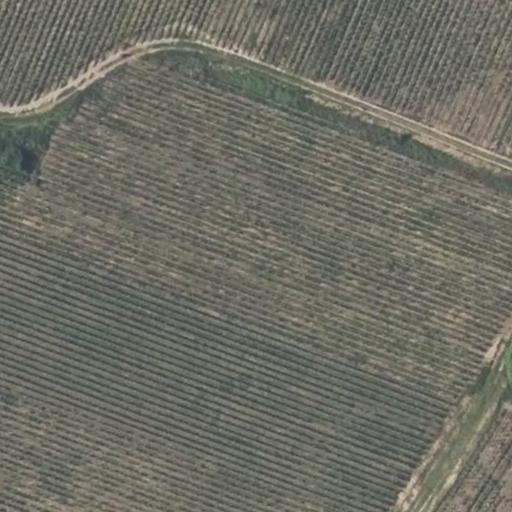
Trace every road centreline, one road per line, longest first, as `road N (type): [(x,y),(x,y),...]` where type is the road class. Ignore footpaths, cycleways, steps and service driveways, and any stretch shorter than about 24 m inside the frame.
road 1 (track): [(511,168),(185,39),(113,62),(21,115),(0,110)]
road 2 (track): [(398,511),(511,330)]
